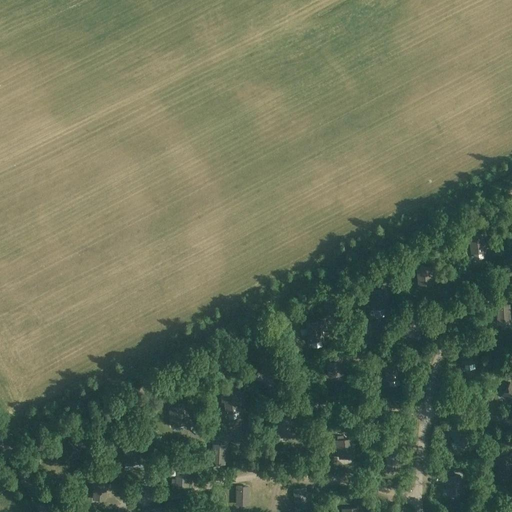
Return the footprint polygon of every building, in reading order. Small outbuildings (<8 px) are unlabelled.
[(472,253),(485,252),(482,234),(469,235),(472,253)] [(419,285),(432,283),(430,266),(417,267),(419,285)] [(372,309),(385,307),(382,289),(369,291),(372,309)] [(498,323),(510,322),(509,305),(497,305),(498,323)] [(419,335),(419,318),(407,318),(407,335),(419,335)] [(310,341),(320,340),(323,340),(320,322),(307,324),(310,341)] [(264,362),(273,348),(259,339),(256,344),(258,345),(256,349),(255,348),(252,354),(264,362)] [(463,364),(476,362),(473,344),(460,346),(463,364)] [(329,376),(342,374),(339,357),(326,359),(329,376)] [(387,380),(400,378),(397,360),(384,363),(387,380)] [(511,383),(510,382),(501,396),(506,399),(507,397),(511,399),(511,400),(511,383)] [(226,413),(239,411),(237,393),(224,395),(226,413)] [(172,426),(184,424),(182,406),(169,408),(172,426)] [(278,436),(290,435),(289,417),(276,419),(278,436)] [(458,448),(469,443),(461,427),(450,432),(458,448)] [(339,458),(352,457),(350,439),(337,440),(339,458)] [(69,464),(79,452),(67,441),(63,445),(65,447),(63,450),(62,449),(58,454),(69,464)] [(127,465),(139,462),(136,445),(123,447),(127,465)] [(224,463),(225,446),(213,445),(212,463),(224,463)] [(398,469),(398,452),(386,452),(386,469),(398,469)] [(500,475),(511,472),(511,464),(511,455),(498,457),(500,475)] [(188,486),(188,468),(176,468),(176,485),(188,486)] [(449,495),(462,493),(460,475),(447,477),(449,495)] [(105,499),(106,482),(94,481),(93,499),(105,499)] [(248,504),(248,487),(236,486),(236,504),(248,504)] [(297,507),(308,505),(305,488),(293,490),(297,507)]
